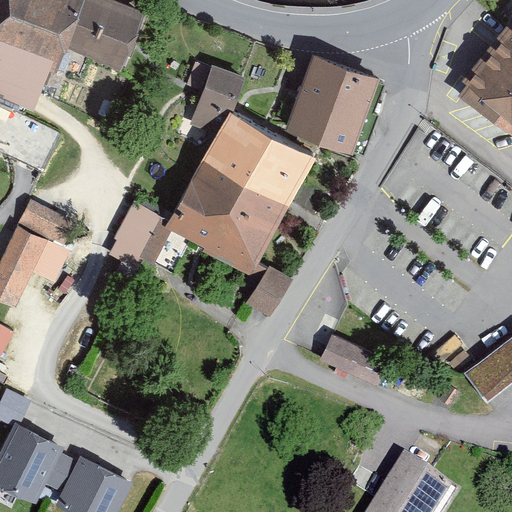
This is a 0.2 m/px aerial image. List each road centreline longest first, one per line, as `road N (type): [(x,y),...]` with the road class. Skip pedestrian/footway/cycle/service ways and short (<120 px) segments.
road 1 (residential): [(166,511),(385,147),(405,78),(405,18)]
road 2 (track): [(198,461),(64,404),(46,377),(54,332),(100,253),(95,160),(64,116)]
road 3 (secondary): [(201,0),(288,31),(362,32),(405,18)]
